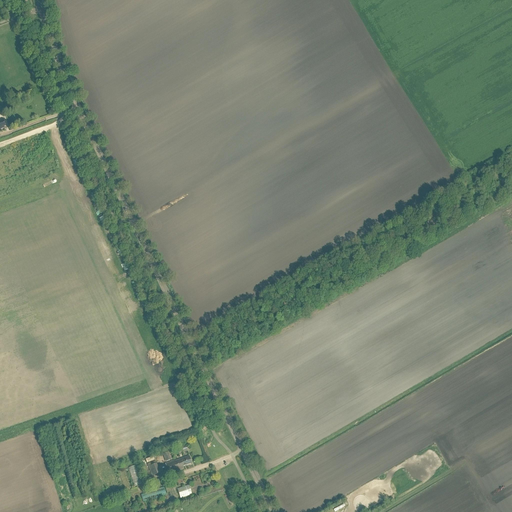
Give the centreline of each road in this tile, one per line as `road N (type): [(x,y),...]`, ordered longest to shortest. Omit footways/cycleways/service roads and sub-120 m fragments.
road 1 (tertiary): [(274,511),(72,98),(42,8)]
road 2 (track): [(243,450),(75,511)]
